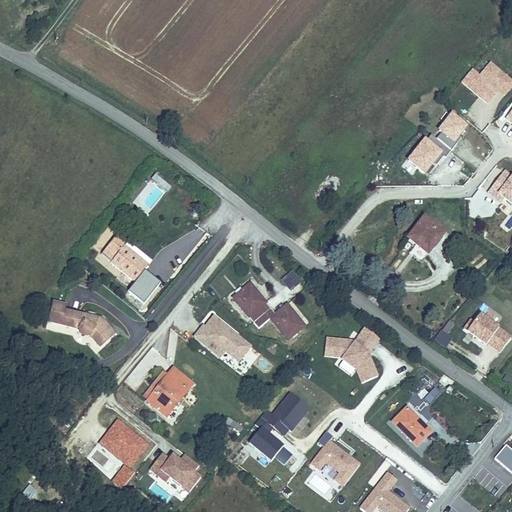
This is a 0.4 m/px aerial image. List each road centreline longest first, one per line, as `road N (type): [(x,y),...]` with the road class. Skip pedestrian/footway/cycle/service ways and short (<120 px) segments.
road 1 (tertiary): [(511,409),(145,132),(0,45)]
road 2 (unknown): [(243,207),(133,361)]
